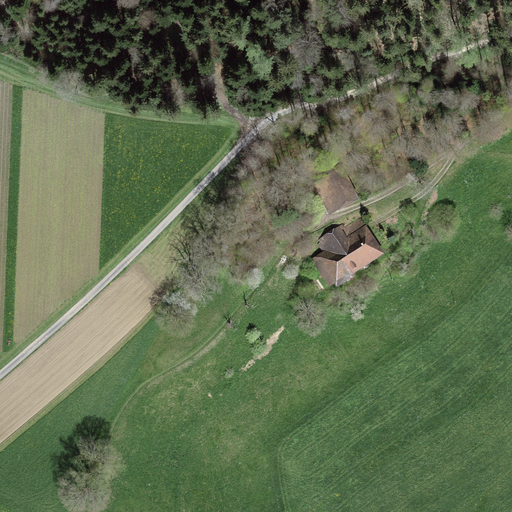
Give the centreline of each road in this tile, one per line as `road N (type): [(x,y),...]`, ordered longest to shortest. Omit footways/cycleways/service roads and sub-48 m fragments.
road 1 (unclassified): [(511,34),(271,117),(0,375)]
road 2 (track): [(0,56),(116,100),(234,111),(259,126)]
road 3 (track): [(511,113),(453,147),(403,206),(373,223)]
road 4 (track): [(234,111),(196,66),(173,0)]
